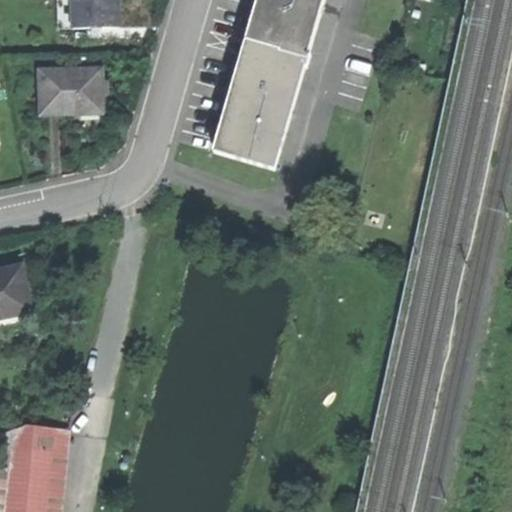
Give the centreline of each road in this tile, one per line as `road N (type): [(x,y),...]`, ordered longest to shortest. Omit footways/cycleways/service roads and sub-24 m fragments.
road 1 (track): [(134,185),(141,209),(76,511)]
road 2 (residential): [(0,220),(134,185),(193,0)]
